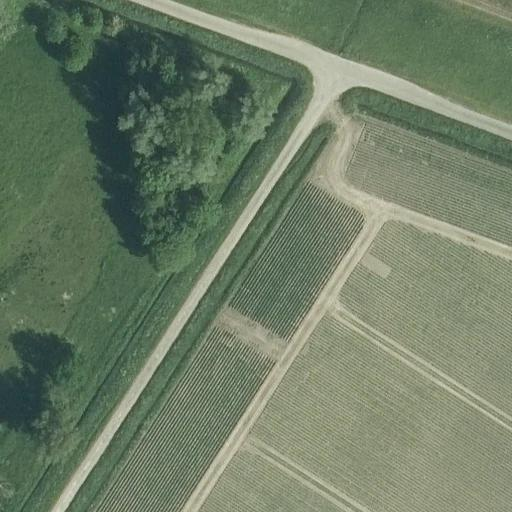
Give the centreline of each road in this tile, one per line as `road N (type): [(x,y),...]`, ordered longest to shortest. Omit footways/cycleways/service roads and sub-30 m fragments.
road 1 (unclassified): [(53,511),(334,76)]
road 2 (unclassified): [(128,0),(334,76)]
road 3 (unclassified): [(511,141),(334,76)]
